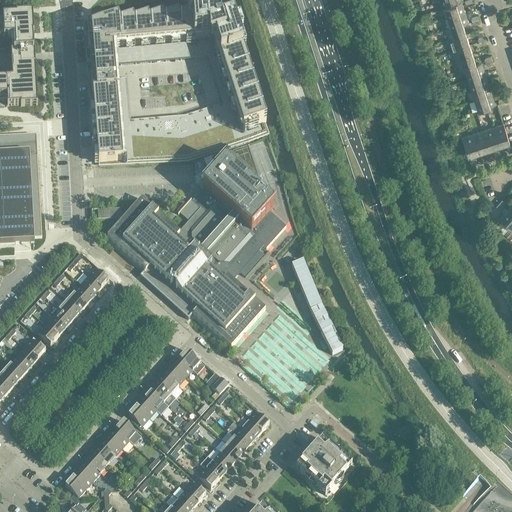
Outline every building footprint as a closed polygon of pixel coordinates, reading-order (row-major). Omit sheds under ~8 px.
[(461,1),(444,7),(447,17),(464,12),(461,1)] [(464,12),(447,17),(451,27),(468,22),(464,12)] [(187,163),(268,137),(237,38),(236,38),(232,24),(219,28),(214,13),(194,19),(193,16),(179,21),(178,17),(163,22),(162,19),(149,23),(148,20),(133,24),(132,21),(119,26),(118,23),(104,27),(103,24),(87,29),(99,167),(187,163)] [(16,79),(7,80),(8,102),(8,107),(21,106),(21,107),(37,106),(36,81),(33,81),(32,58),(31,34),(33,34),(32,19),(16,20),(16,21),(2,22),(3,23),(4,42),(14,41),(15,59),(16,79)] [(468,22),(451,27),(445,29),(449,40),(466,34),(462,24),(468,22)] [(466,34),(449,40),(452,50),(469,44),(466,34)] [(469,44),(452,50),(456,60),(473,55),(469,44)] [(473,55),(456,60),(459,71),(464,69),(476,65),(473,55)] [(476,65),(464,69),(468,79),(485,73),(481,63),(476,65)] [(485,73),(468,79),(471,89),(488,84),(485,73)] [(488,84),(471,89),(475,100),(491,94),(488,84)] [(491,94),(475,100),(478,110),(495,104),(491,94)] [(503,124),(493,127),(498,144),(509,141),(503,124)] [(493,127),(482,131),(488,148),(498,144),(493,127)] [(482,131),(472,134),(478,151),(488,148),(482,131)] [(467,154),(478,151),(472,134),(462,137),(467,154)] [(29,154),(0,155),(0,245),(34,243),(34,240),(42,239),(37,157),(29,158),(29,154)] [(191,201),(178,216),(180,214),(190,223),(179,234),(141,200),(107,238),(145,273),(150,268),(197,310),(193,315),(231,349),(265,311),(230,280),(237,273),(240,275),(240,274),(244,278),(263,257),(259,254),(259,253),(256,251),(261,246),(266,251),(286,229),(269,214),(274,209),(273,209),(225,166),(226,166),(225,165),(202,191),(203,191),(193,202),(191,201)] [(99,209),(98,218),(115,219),(115,210),(99,209)] [(511,214),(507,210),(500,219),(511,229),(511,214)] [(321,307),(303,262),(292,267),(310,312),(321,307)] [(95,270),(88,279),(101,291),(109,282),(95,270)] [(101,291),(88,279),(80,287),(94,299),(101,291)] [(94,299),(80,287),(73,295),(87,307),(94,299)] [(87,307),(73,295),(66,303),(79,315),(87,307)] [(79,315),(66,303),(59,311),(72,323),(79,315)] [(343,351),(321,307),(310,312),(332,356),(343,351)] [(72,323),(59,311),(51,319),(65,331),(72,323)] [(65,331),(51,319),(44,327),(58,339),(65,331)] [(58,339),(44,327),(37,335),(50,347),(58,339)] [(32,341),(24,349),(38,361),(45,353),(32,341)] [(38,361),(24,349),(17,357),(30,369),(38,361)] [(187,352),(179,361),(192,373),(200,364),(187,352)] [(30,369),(17,357),(10,365),(23,377),(30,369)] [(192,373),(179,361),(172,369),(185,381),(192,373)] [(23,377),(10,365),(3,373),(16,385),(23,377)] [(185,381),(172,369),(165,377),(178,389),(185,381)] [(16,385),(3,373),(0,376),(0,385),(9,394),(16,385)] [(178,389),(165,377),(157,385),(171,397),(178,389)] [(9,394),(0,385),(0,400),(1,402),(9,394)] [(171,397),(157,385),(150,393),(163,405),(171,397)] [(163,405),(150,393),(143,401),(156,413),(163,405)] [(156,413),(143,401),(136,409),(149,421),(156,413)] [(174,419),(177,415),(168,407),(156,422),(163,428),(168,422),(164,418),(168,414),(174,419)] [(149,421),(136,409),(128,417),(141,429),(149,421)] [(255,414),(248,422),(261,434),(269,426),(255,414)] [(178,427),(184,420),(178,416),(173,422),(178,427)] [(261,434),(248,422),(241,430),(254,442),(261,434)] [(123,423),(116,431),(129,443),(137,435),(123,423)] [(254,442),(241,430),(233,438),(247,450),(254,442)] [(129,443),(116,431),(109,439),(122,451),(129,443)] [(247,450),(233,438),(226,446),(239,458),(247,450)] [(122,451),(109,439),(101,447),(115,459),(122,451)] [(325,496),(351,466),(322,440),(296,470),(325,496)] [(239,458),(226,446),(219,455),(232,467),(239,458)] [(115,459),(101,447),(94,455),(107,467),(115,459)] [(107,467),(94,455),(87,463),(100,475),(107,467)] [(232,467),(219,455),(212,463),(225,475),(232,467)] [(100,475),(87,463),(80,471),(93,483),(100,475)] [(225,475),(212,463),(204,471),(218,483),(225,475)] [(93,483),(80,471),(72,480),(86,492),(93,483)] [(210,491),(218,483),(204,471),(197,479),(210,491)] [(86,492),(72,480),(65,488),(74,496),(70,501),(71,503),(78,503),(78,500),(86,492)] [(192,484),(185,493),(198,505),(205,496),(192,484)] [(191,511),(198,505),(185,493),(177,501),(189,511),(191,511)] [(189,511),(177,501),(170,509),(173,511),(189,511)] [(78,503),(71,503),(71,506),(75,510),(73,511),(85,511),(79,506),(78,503)]
